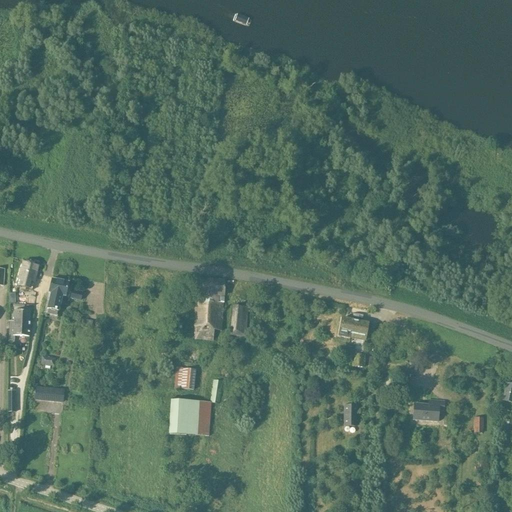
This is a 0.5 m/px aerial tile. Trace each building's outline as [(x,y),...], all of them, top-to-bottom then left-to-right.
[(28,289),(30,282),(34,283),(38,266),(24,262),(17,286),(28,289)] [(69,283),(52,279),(49,293),(51,293),(47,309),(59,312),(62,296),(66,297),(69,283)] [(224,304),(224,296),(225,281),(198,280),(197,295),(196,295),(194,341),(214,342),(214,333),(222,332),(223,304),(224,304)] [(81,302),(83,292),(72,290),(70,299),(81,302)] [(230,337),(247,338),(249,308),(232,306),(230,337)] [(14,343),(15,337),(29,337),(30,311),(14,310),(14,321),(9,321),(8,343),(14,343)] [(349,344),(354,345),(353,367),(363,368),(364,346),(365,341),(368,324),(342,319),(339,336),(350,338),(349,344)] [(91,329),(93,321),(84,320),(83,328),(91,329)] [(54,367),(55,359),(42,356),(40,364),(54,367)] [(196,370),(176,368),(174,388),(194,390),(196,370)] [(211,403),(219,404),(222,382),(213,380),(209,403),(211,403)] [(510,415),(511,407),(511,384),(506,384),(502,401),(500,409),(502,409),(501,413),(510,415)] [(63,402),(64,390),(36,388),(35,399),(63,402)] [(169,435),(209,437),(211,403),(170,401),(169,435)] [(439,411),(443,412),(444,403),(429,402),(429,406),(414,405),(413,421),(438,423),(439,411)] [(343,426),(357,427),(358,406),(344,405),(343,426)] [(474,433),(483,433),(483,419),(474,419),(474,433)] [(501,430),(508,431),(509,421),(502,420),(501,430)]
